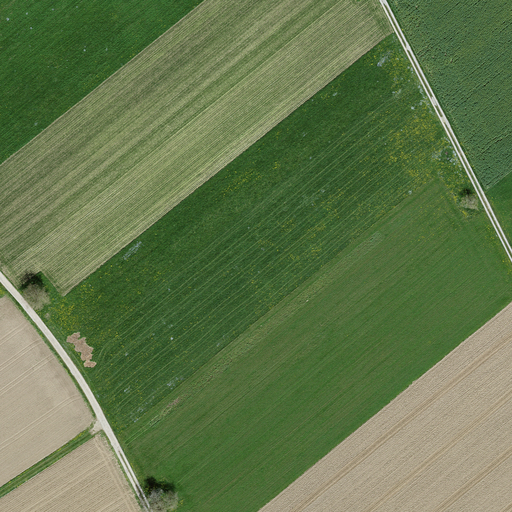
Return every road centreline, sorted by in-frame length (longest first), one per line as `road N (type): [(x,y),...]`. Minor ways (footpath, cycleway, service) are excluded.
road 1 (track): [(511,256),(381,0)]
road 2 (unclassified): [(0,278),(87,392),(115,446)]
